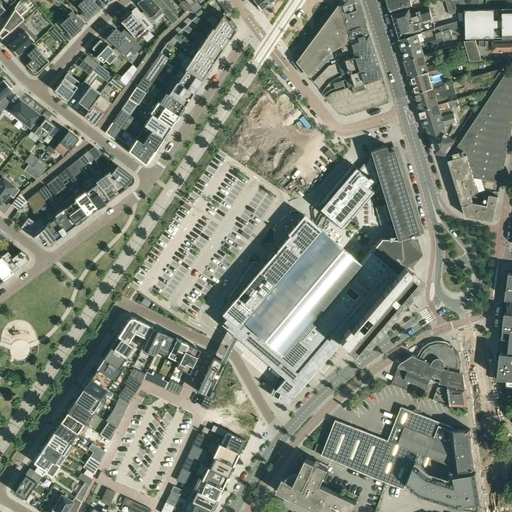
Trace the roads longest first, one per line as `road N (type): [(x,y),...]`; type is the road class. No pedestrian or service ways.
road 1 (residential): [(284,434),(231,354),(126,305),(0,486)]
road 2 (residential): [(184,401),(149,386),(101,477),(159,504),(204,411),(190,405)]
road 3 (residential): [(503,511),(462,302)]
road 4 (secondary): [(284,434),(344,374),(444,299)]
road 5 (residential): [(149,179),(254,27)]
road 6 (unclassified): [(404,112),(337,127),(267,44)]
road 7 (residential): [(149,179),(37,91)]
road 8 (residential): [(49,260),(149,179)]
road 9 (residential): [(37,91),(124,0)]
